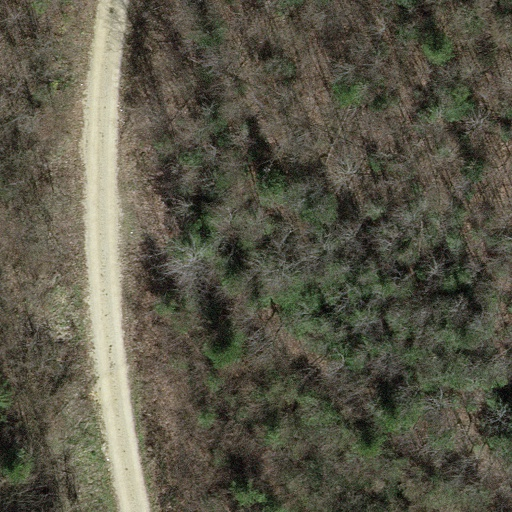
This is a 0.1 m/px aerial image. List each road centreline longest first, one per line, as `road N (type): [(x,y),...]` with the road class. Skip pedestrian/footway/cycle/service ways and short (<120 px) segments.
road 1 (track): [(151,511),(96,202),(116,0)]
road 2 (track): [(96,202),(403,443),(511,493)]
